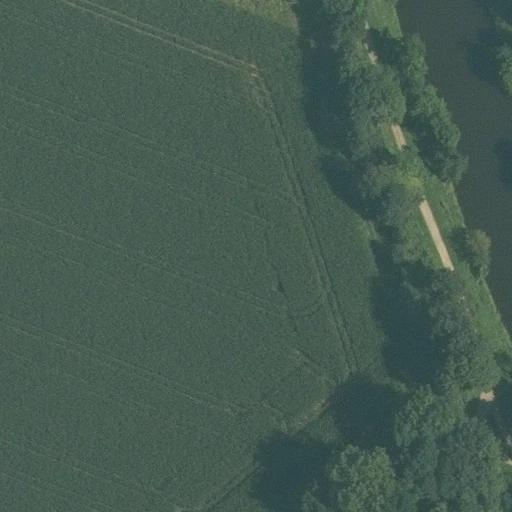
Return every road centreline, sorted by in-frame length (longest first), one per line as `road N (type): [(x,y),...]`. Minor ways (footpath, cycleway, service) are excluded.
road 1 (track): [(311,0),(429,417),(333,511)]
road 2 (track): [(511,430),(366,0)]
road 3 (track): [(403,511),(470,460),(511,446)]
